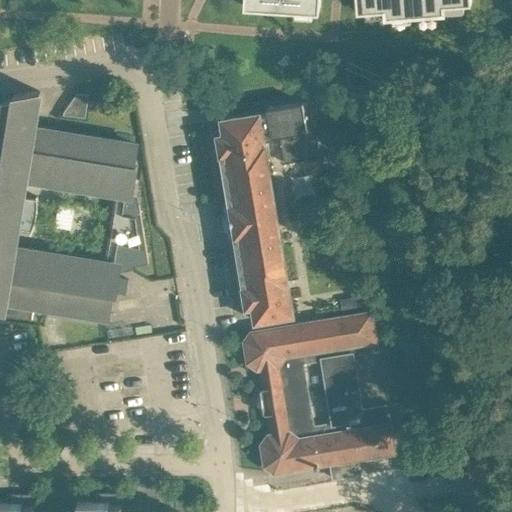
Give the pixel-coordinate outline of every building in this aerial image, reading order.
[(245,0),(245,5),(295,9),(314,10),(320,10),(320,0),(245,0)] [(357,0),(358,9),(366,9),(385,7),(386,15),(393,14),(412,13),(420,12),(438,11),(445,10),(445,3),(464,2),(472,1),(471,0),(357,0)] [(0,48),(30,43),(23,3),(0,6),(0,48)] [(278,81),(278,86),(304,83),(300,54),(274,57),(274,62),(244,66),(246,86),(278,81)] [(127,195),(132,195),(137,165),(132,164),(135,143),(48,129),(35,126),(35,125),(33,125),(33,126),(28,126),(31,107),(38,108),(41,91),(13,94),(14,96),(13,101),(0,102),(0,307),(3,308),(2,313),(32,318),(35,305),(107,316),(111,294),(116,295),(121,264),(132,263),(132,265),(149,263),(140,204),(126,202),(127,195)] [(86,118),(88,103),(89,94),(77,93),(64,111),(63,115),(86,118)] [(224,134),(218,135),(219,137),(221,152),(222,154),(231,205),(224,206),(225,216),(227,227),(229,237),(236,236),(245,287),(244,287),(244,289),(247,304),(247,306),(254,305),(256,320),(276,317),(294,314),(290,290),(266,147),(265,142),(274,140),(273,136),(280,135),(284,163),(320,157),(316,129),(343,125),(338,96),(267,108),(268,114),(260,115),(260,113),(222,119),(224,134)] [(391,412),(389,413),(387,403),(363,407),(355,353),(379,350),(373,311),(252,331),(245,340),(248,362),(258,368),(260,368),(264,388),(263,388),(262,388),(261,389),(261,390),(261,391),(264,412),(265,413),(266,414),(268,414),(271,433),(269,434),(262,443),(265,465),(275,472),(330,463),(332,478),(357,474),(354,459),(395,452),(390,420),(392,420),(391,412)] [(121,511),(122,503),(114,503),(114,494),(96,494),(96,501),(78,501),(77,511),(34,511),(35,504),(27,505),(27,495),(9,495),(9,502),(0,501),(0,511),(121,511)] [(417,511),(415,500),(342,511),(417,511)]
